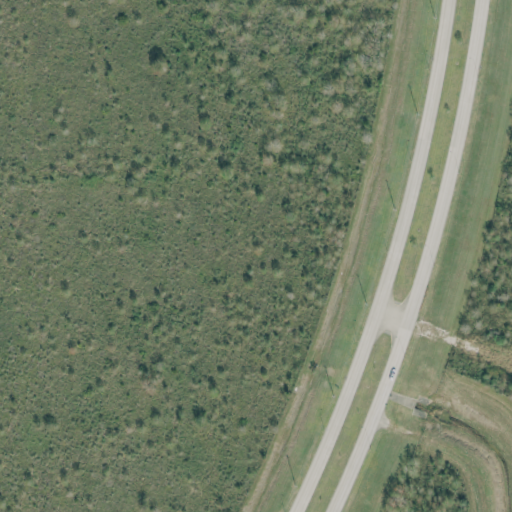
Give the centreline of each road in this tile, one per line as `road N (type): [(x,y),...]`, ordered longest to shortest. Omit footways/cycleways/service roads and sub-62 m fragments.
road 1 (secondary): [(447,0),(422,138),(374,311),(294,511)]
road 2 (secondary): [(330,511),(378,399),(441,207),(481,0)]
